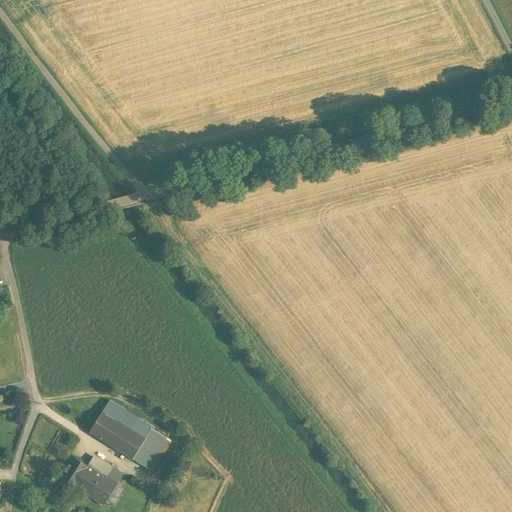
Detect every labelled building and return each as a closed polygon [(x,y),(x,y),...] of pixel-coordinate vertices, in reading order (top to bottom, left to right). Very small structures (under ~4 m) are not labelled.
[(138,418),(110,401),(103,412),(131,430),(137,419),(138,418)] [(131,430),(103,412),(90,432),(133,459),(146,439),(145,438),(131,430)] [(152,428),(137,419),(131,430),(145,438),(152,428)] [(152,428),(145,438),(146,439),(133,459),(148,468),(167,438),(152,428)] [(75,457),(61,479),(76,488),(76,487),(89,466),(88,466),(75,457)] [(123,475),(93,457),(88,466),(89,466),(76,487),(105,504),(123,475)]
